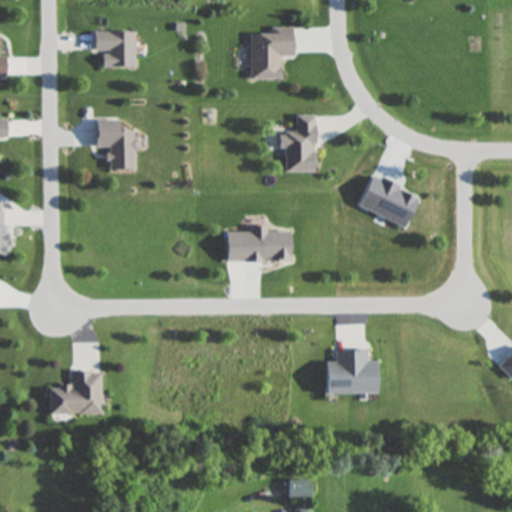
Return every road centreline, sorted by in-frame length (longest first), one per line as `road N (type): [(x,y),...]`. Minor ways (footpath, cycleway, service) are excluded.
road 1 (residential): [(464,151),(464,304),(52,306)]
road 2 (residential): [(51,0),(52,306)]
road 3 (residential): [(336,0),(349,81),(372,112),(412,142),(511,151)]
